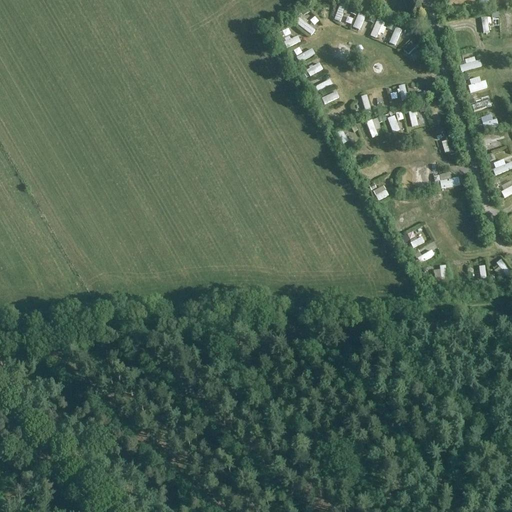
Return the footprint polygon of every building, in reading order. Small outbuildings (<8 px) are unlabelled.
[(349,21),(356,2),(350,0),(349,0),(343,18),(349,21)] [(346,6),(339,4),(334,20),(340,22),(346,6)] [(369,10),(362,26),(368,29),(375,13),(369,10)] [(365,17),(358,14),(352,28),(359,31),(365,17)] [(320,32),(324,26),(311,15),(306,21),(320,32)] [(490,15),(490,34),(499,33),(499,15),(490,15)] [(487,18),(481,19),(483,35),(489,34),(487,18)] [(299,19),(294,24),(311,36),(315,31),(299,19)] [(383,23),(377,20),(369,37),(375,40),(383,23)] [(406,44),(410,26),(404,24),(399,43),(406,44)] [(401,31),(395,28),(388,44),(395,47),(401,31)] [(298,37),(283,44),(286,50),(300,44),(298,37)] [(417,37),(403,51),(408,56),(422,43),(417,37)] [(347,42),(342,54),(353,59),(358,47),(347,42)] [(422,59),(429,56),(426,49),(419,52),(422,59)] [(312,50),(296,59),(299,64),(315,55),(312,50)] [(466,66),(460,67),(462,73),(481,68),(479,61),(476,62),(474,58),(464,60),(466,66)] [(319,64),(306,71),(310,78),(323,71),(319,64)] [(329,80),(315,88),(318,94),(333,86),(329,80)] [(482,84),(465,89),(467,95),(484,90),(482,84)] [(408,101),(404,86),(398,88),(401,103),(408,101)] [(370,94),(376,113),(382,111),(376,92),(370,94)] [(429,100),(427,93),(413,96),(415,103),(429,100)] [(372,115),(366,96),(360,98),(366,117),(372,115)] [(476,105),(472,106),(474,113),(492,108),(489,96),(475,100),(476,105)] [(450,122),(456,121),(452,105),(447,106),(450,122)] [(421,125),(429,123),(424,107),(416,109),(421,125)] [(442,108),(436,110),(441,126),(447,124),(442,108)] [(414,110),(407,112),(411,129),(418,127),(414,110)] [(381,135),(387,133),(382,117),(375,120),(381,135)] [(394,117),(387,120),(392,134),(400,131),(394,117)] [(496,120),(482,124),(485,132),(499,127),(496,120)] [(372,122),(366,124),(371,139),(377,137),(372,122)] [(361,134),(351,126),(344,135),(355,143),(361,134)] [(348,143),(342,132),(336,134),(343,146),(348,143)] [(450,135),(444,137),(450,156),(456,154),(450,135)] [(498,142),(483,147),(485,153),(500,148),(498,142)] [(500,155),(493,157),(495,165),(502,163),(500,155)] [(511,162),(492,171),(495,177),(511,170),(511,162)] [(382,169),(365,178),(369,184),(385,175),(382,169)] [(424,170),(418,172),(423,188),(429,187),(424,170)] [(458,179),(439,182),(441,190),(459,187),(458,179)] [(384,187),(373,193),(378,202),(389,197),(384,187)] [(511,187),(501,193),(504,199),(511,194),(511,187)] [(432,194),(426,196),(429,211),(436,209),(432,194)] [(413,216),(399,223),(402,229),(416,223),(413,216)] [(421,238),(409,244),(412,250),(424,244),(421,238)] [(431,252),(417,260),(420,266),(434,258),(431,252)] [(511,276),(511,275),(501,261),(496,265),(508,280),(511,276)] [(484,267),(478,268),(480,282),(486,281),(484,267)]
